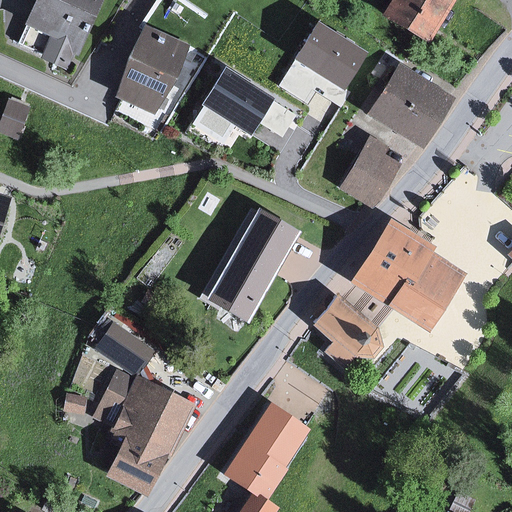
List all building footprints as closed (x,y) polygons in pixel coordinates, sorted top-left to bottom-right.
[(106,0),(38,0),(28,23),(56,35),(46,59),(68,68),(74,52),(82,56),(106,0)] [(394,0),(387,14),(395,19),(430,39),(452,0),(394,0)] [(376,45),(319,10),(289,59),(346,94),(376,45)] [(146,23),(114,93),(158,113),(190,43),(146,23)] [(210,54),(202,50),(196,62),(204,66),(210,54)] [(282,92),(225,57),(195,105),(252,141),(267,117),(288,131),(299,113),(278,99),(282,92)] [(402,60),(386,86),(442,121),(459,94),(402,60)] [(442,121),(386,86),(370,111),(427,146),(442,121)] [(33,104),(13,98),(1,127),(20,134),(33,104)] [(374,135),(346,185),(379,203),(402,161),(382,150),(386,142),(374,135)] [(0,235),(12,197),(0,193),(0,235)] [(263,201),(184,289),(227,327),(306,239),(263,201)] [(415,230),(391,216),(350,281),(384,303),(397,311),(432,332),(468,275),(443,260),(433,253),(438,245),(415,230)] [(327,307),(313,323),(334,341),(328,348),(351,367),(360,356),(380,356),(389,345),(382,325),(340,291),(327,307)] [(112,323),(92,349),(131,377),(150,351),(112,323)] [(114,373),(92,417),(122,432),(100,477),(142,498),(187,409),(130,380),(114,373)] [(85,403),(68,399),(65,414),(82,417),(85,403)] [(276,404),(231,473),(257,490),(271,499),(284,479),(280,476),(312,428),(276,404)] [(257,490),(243,511),(278,511),(282,507),(271,499),(257,490)]
